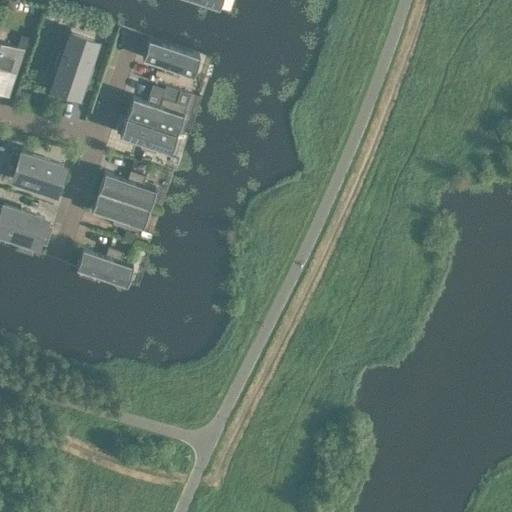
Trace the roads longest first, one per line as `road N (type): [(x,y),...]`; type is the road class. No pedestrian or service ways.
road 1 (unknown): [(0,420),(128,473),(193,484),(215,478),(366,174),(427,0)]
road 2 (residential): [(98,136),(62,252)]
